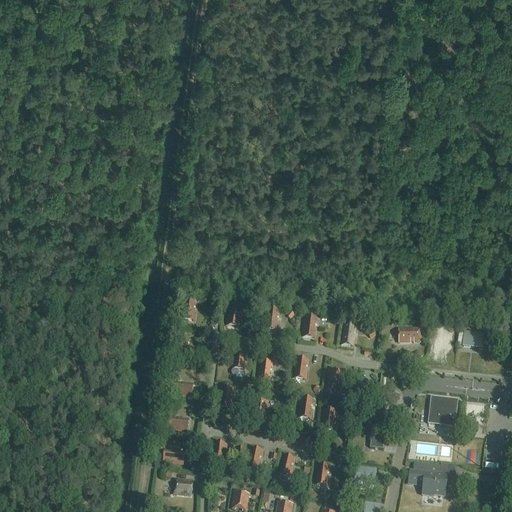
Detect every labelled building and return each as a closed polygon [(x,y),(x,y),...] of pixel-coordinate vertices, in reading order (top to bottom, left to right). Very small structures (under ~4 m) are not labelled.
[(194,308),(195,302),(182,300),(180,320),(193,321),(194,311),(192,311),(193,308),(194,308)] [(241,313),(241,308),(229,306),(227,325),(239,327),(240,317),(239,316),(239,313),(241,313)] [(278,318),(279,312),(266,310),(264,330),(276,331),(278,321),(276,321),(276,318),(278,318)] [(316,325),(317,319),(305,318),(302,337),(315,339),(316,328),(314,328),(315,325),(316,325)] [(355,333),(355,327),(343,326),(341,345),(353,346),(354,336),(353,336),(353,333),(355,333)] [(419,344),(419,329),(399,329),(399,344),(410,344),(410,342),(413,342),(413,344),(419,344)] [(463,347),(482,349),(483,336),(465,333),(463,347)] [(186,349),(183,349),(183,347),(177,347),(176,359),(195,361),(196,349),(186,348),(186,349)] [(246,357),(247,351),(235,349),(232,368),(245,370),(246,360),(244,360),(245,356),(246,357)] [(307,367),(308,361),(296,359),(293,378),(306,380),(307,370),(305,370),(306,366),(307,367)] [(272,370),(272,364),(260,363),(258,382),(270,383),(271,373),(270,373),(270,370),(272,370)] [(341,379),(342,373),(329,371),(326,390),(338,392),(340,382),(339,382),(339,378),(341,379)] [(182,385),(179,384),(179,383),(173,382),(171,395),(190,397),(192,384),(182,383),(182,385)] [(233,396),(233,390),(221,388),(218,407),(231,409),(232,399),(231,399),(231,395),(233,396)] [(455,426),(458,401),(431,398),(428,423),(455,426)] [(313,406),(313,400),(301,399),(298,418),(311,419),(312,409),(310,409),(311,406),(313,406)] [(267,408),(267,403),(255,401),(252,420),(265,422),(266,412),(265,411),(265,408),(267,408)] [(471,407),(470,417),(476,417),(475,426),(488,427),(489,408),(471,407)] [(336,418),(336,412),(324,410),(322,429),(334,431),(335,421),(334,421),(334,418),(336,418)] [(178,420),(175,419),(175,418),(169,417),(168,429),(187,432),(188,419),(178,418),(178,420)] [(383,451),(385,432),(372,430),(370,449),(383,451)] [(225,451),(226,445),(214,443),(211,462),(223,464),(225,454),(223,454),(224,451),(225,451)] [(261,458),(262,452),(250,449),(246,468),(259,471),(261,461),(259,460),(260,457),(261,458)] [(174,453),(171,452),(171,450),(165,450),(164,462),(183,465),(184,452),(174,451),(174,453)] [(293,465),(295,459),(282,456),(278,475),(290,478),(293,468),(291,468),(292,464),(293,465)] [(329,473),(329,467),(317,466),(315,485),(327,486),(328,476),(327,476),(327,473),(329,473)] [(356,469),(354,482),(374,484),(375,471),(356,469)] [(445,498),(447,477),(440,476),(410,473),(409,485),(423,487),(422,497),(434,498),(434,497),(445,498)] [(191,497),(192,482),(175,481),(175,484),(177,484),(176,492),(174,491),(174,495),(191,497)] [(246,511),(249,495),(234,493),(231,509),(235,510),(235,508),(242,510),(242,511),(246,511)] [(291,511),(293,505),(278,503),(276,511),(291,511)]
